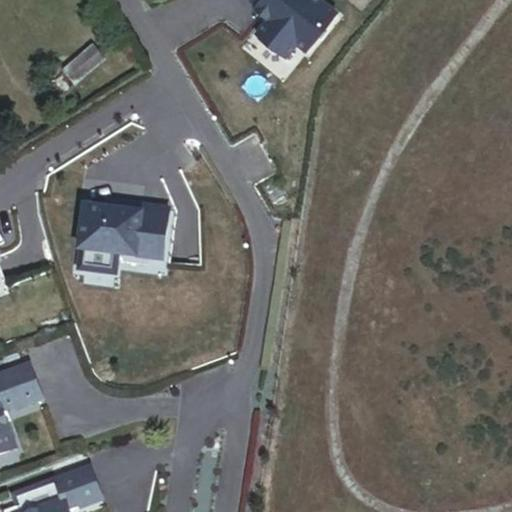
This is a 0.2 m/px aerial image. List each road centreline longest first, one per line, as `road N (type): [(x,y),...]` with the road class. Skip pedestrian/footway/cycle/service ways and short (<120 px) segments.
road 1 (residential): [(129,0),(268,237),(246,387)]
road 2 (residential): [(246,387),(227,511)]
